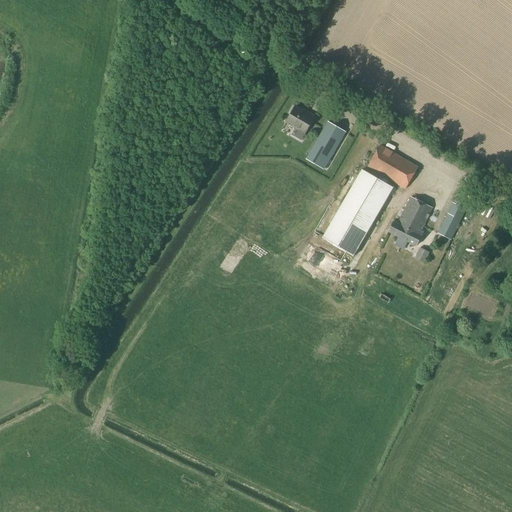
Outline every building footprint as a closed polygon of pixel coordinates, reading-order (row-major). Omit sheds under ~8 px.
[(307,115),(294,107),(285,123),(295,128),(291,135),(300,141),(304,134),(314,117),(307,113),(307,115)] [(344,133),(327,123),(306,159),(323,169),(344,133)] [(340,172),(356,179),(374,139),(358,132),(340,172)] [(380,146),(367,167),(380,175),(405,190),(418,168),(380,146)] [(370,192),(354,183),(344,201),(314,252),(345,270),(385,201),(370,192)] [(465,210),(470,201),(457,194),(452,204),(465,210)] [(421,232),(432,208),(411,197),(397,224),(393,222),(388,232),(416,246),(423,233),(421,232)] [(447,215),(438,234),(450,240),(460,221),(447,215)] [(342,283),(355,290),(374,255),(361,248),(342,283)] [(424,264),(429,253),(419,248),(414,259),(424,264)]
